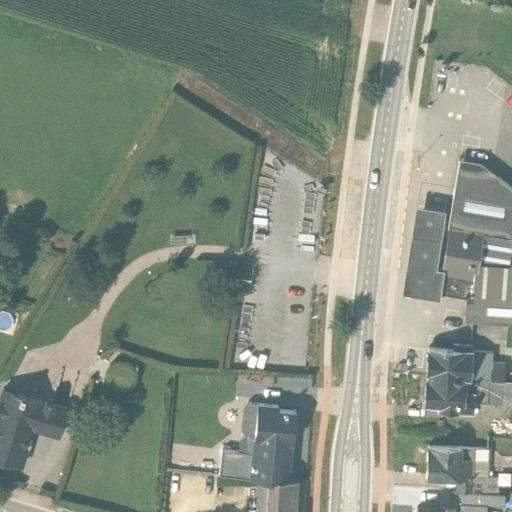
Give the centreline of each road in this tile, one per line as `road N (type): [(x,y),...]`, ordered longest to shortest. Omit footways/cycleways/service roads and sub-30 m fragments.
road 1 (primary): [(403,0),(356,377)]
road 2 (primary): [(356,377),(336,458),(334,511)]
road 3 (primary): [(362,511),(356,377)]
